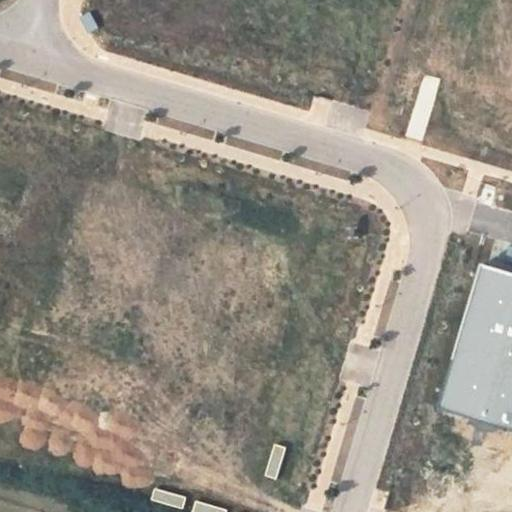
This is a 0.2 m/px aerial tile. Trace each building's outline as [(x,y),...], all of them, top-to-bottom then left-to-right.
[(126,0),(154,25),(293,62),(305,0),(126,0)] [(90,12),(80,16),(88,34),(99,30),(90,12)] [(161,153),(98,135),(0,435),(68,454),(161,153)] [(300,246),(228,225),(204,315),(277,334),(300,246)] [(511,275),(480,266),(437,408),(511,430),(511,275)] [(262,379),(195,361),(172,430),(243,453),(262,379)]
